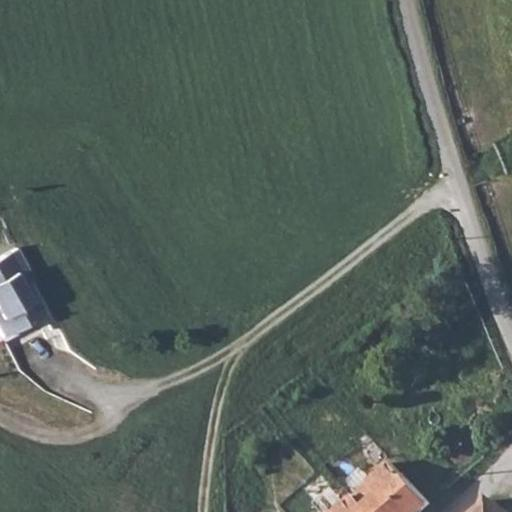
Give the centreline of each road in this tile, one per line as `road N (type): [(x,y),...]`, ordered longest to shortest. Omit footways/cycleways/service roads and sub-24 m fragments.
road 1 (track): [(455,184),(241,344),(220,394),(206,511)]
road 2 (unclassified): [(403,0),(490,299),(511,340)]
road 3 (unknown): [(511,417),(413,511)]
